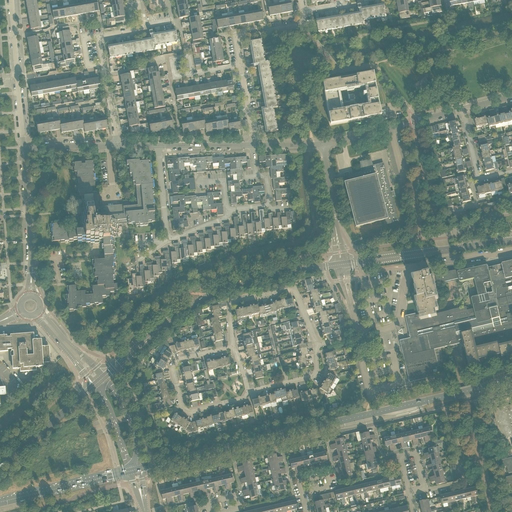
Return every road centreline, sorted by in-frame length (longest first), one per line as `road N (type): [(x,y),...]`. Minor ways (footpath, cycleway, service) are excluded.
road 1 (primary): [(140,469),(511,380)]
road 2 (primary): [(341,264),(265,275),(200,299),(103,378)]
road 3 (unclassified): [(511,251),(409,268),(393,326),(360,330)]
road 4 (residential): [(317,346),(293,288),(229,303),(232,347)]
road 5 (primary): [(511,241),(341,264)]
road 6 (residential): [(232,347),(177,360),(181,407),(247,392)]
road 7 (tertiary): [(22,147),(10,0)]
road 8 (tertiary): [(462,109),(323,145)]
road 9 (primary): [(0,502),(129,471)]
road 10 (primary): [(94,386),(0,466)]
road 11 (tertiary): [(341,264),(323,145)]
